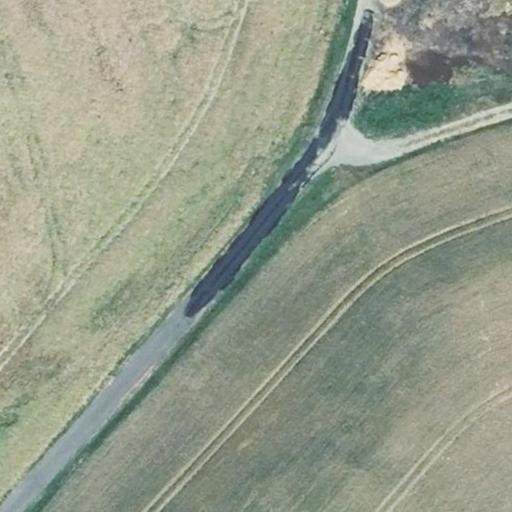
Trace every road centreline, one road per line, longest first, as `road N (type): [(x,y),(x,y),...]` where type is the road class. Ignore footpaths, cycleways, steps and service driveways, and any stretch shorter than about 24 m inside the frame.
road 1 (track): [(14,511),(320,146),(346,86),(367,0)]
road 2 (track): [(320,146),(374,151),(511,112)]
